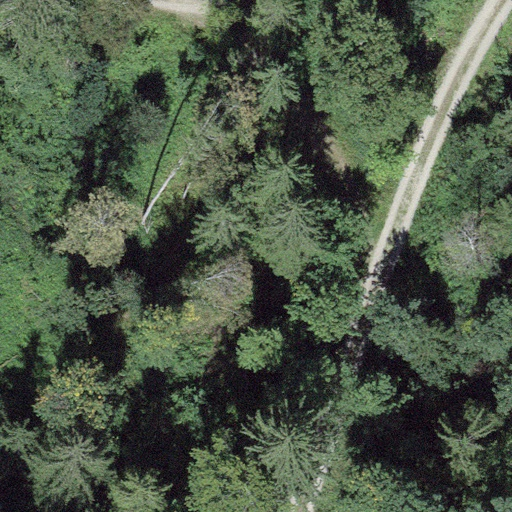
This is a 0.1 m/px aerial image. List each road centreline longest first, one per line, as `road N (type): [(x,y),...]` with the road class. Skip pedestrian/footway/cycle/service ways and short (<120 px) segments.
road 1 (track): [(301,511),(475,0)]
road 2 (track): [(263,17),(341,154),(379,287)]
road 3 (track): [(193,0),(263,17),(347,0)]
